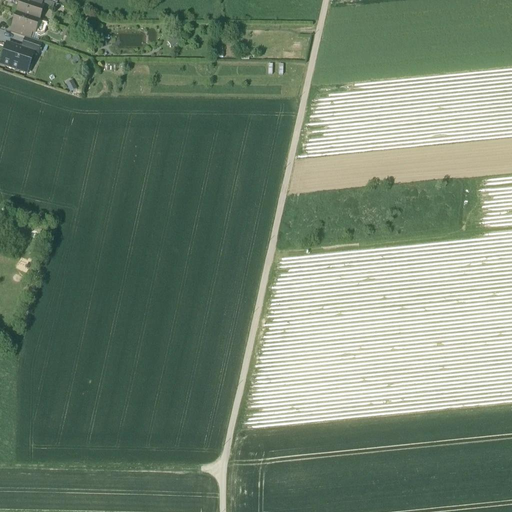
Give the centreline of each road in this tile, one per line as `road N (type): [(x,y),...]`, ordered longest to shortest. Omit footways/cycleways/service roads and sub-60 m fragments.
road 1 (track): [(221,511),(227,440),(325,0)]
road 2 (track): [(222,468),(0,467)]
